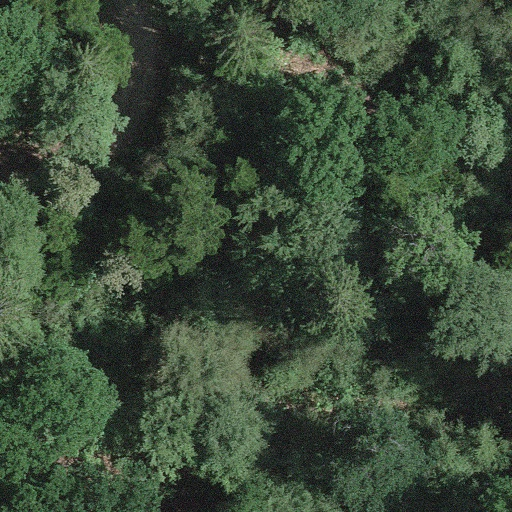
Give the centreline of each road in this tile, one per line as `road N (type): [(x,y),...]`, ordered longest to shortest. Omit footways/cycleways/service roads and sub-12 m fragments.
road 1 (track): [(0,453),(145,432),(268,321),(331,144),(321,0)]
road 2 (track): [(128,0),(138,46),(125,124),(98,157),(50,174),(0,178)]
